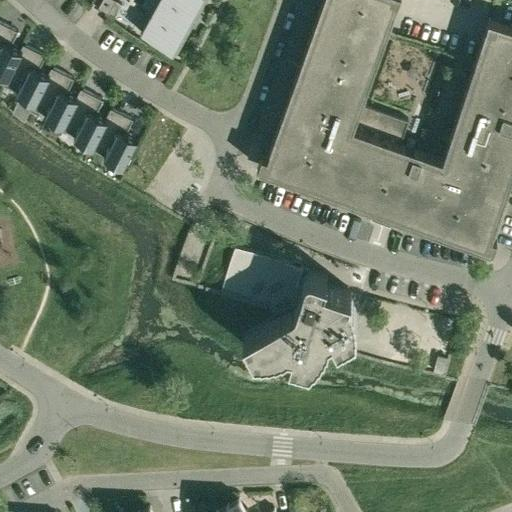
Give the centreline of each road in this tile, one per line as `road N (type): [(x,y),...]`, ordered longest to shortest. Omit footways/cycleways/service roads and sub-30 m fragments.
road 1 (residential): [(235,138),(219,194),(361,252),(509,293)]
road 2 (residential): [(320,475),(72,486),(23,511)]
road 3 (residential): [(321,451),(445,449),(509,293)]
road 4 (residential): [(321,451),(153,434),(63,404)]
road 5 (residential): [(28,0),(75,40),(235,138)]
road 6 (residential): [(284,0),(235,138)]
